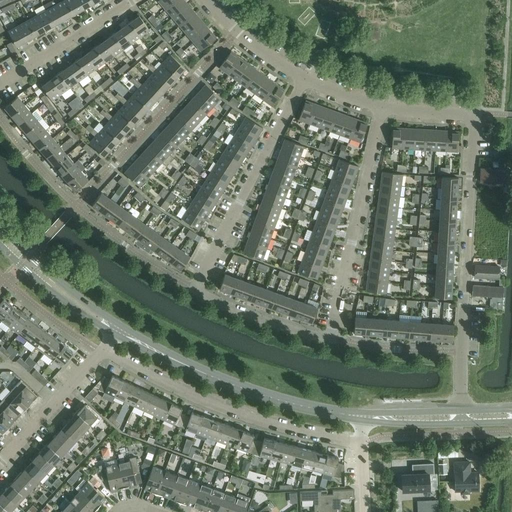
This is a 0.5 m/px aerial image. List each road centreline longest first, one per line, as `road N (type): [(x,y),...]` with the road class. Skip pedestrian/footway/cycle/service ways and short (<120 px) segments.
road 1 (residential): [(461,417),(475,113),(382,107)]
road 2 (residential): [(329,337),(195,287),(304,78)]
road 3 (residential): [(361,443),(231,411),(100,352)]
road 4 (residential): [(329,337),(382,107)]
road 5 (tertiary): [(119,325),(0,224)]
road 6 (residential): [(0,80),(131,0)]
road 7 (tertiary): [(0,246),(113,333)]
road 8 (tertiary): [(360,416),(223,381)]
road 9 (residential): [(304,78),(237,30),(211,0)]
road 10 (tertiary): [(113,333),(223,381)]
